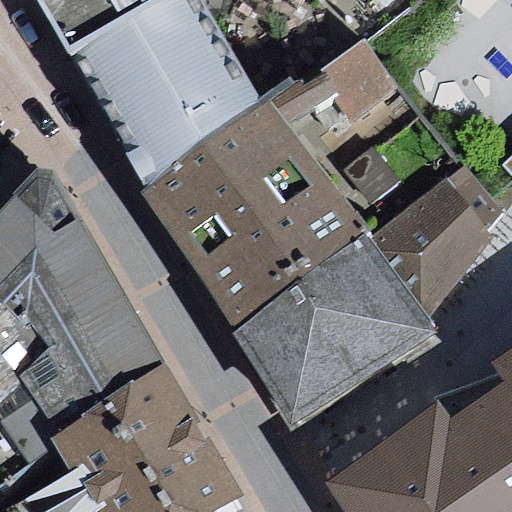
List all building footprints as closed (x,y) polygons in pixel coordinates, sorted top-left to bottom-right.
[(35,0),(159,209),(296,427),(445,331),(491,225),(444,153),(366,32),(269,94),(212,0),(35,0)] [(511,141),(493,159),(511,181),(511,141)] [(0,211),(0,304),(20,322),(29,314),(51,347),(23,373),(62,428),(164,364),(124,297),(50,172),(45,171),(39,169),(6,205),(0,211)] [(0,390),(16,375),(0,356),(0,342),(20,322),(0,304),(0,390)] [(433,395),(324,476),(347,511),(511,511),(511,340),(486,358),(501,378),(447,415),(433,395)] [(227,511),(238,506),(201,435),(164,364),(62,428),(53,434),(104,511),(227,511)]
